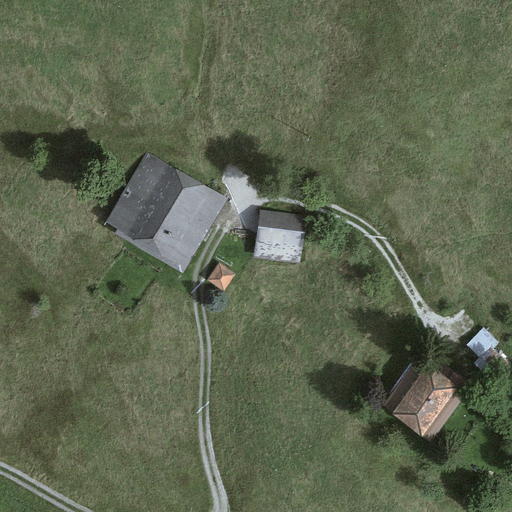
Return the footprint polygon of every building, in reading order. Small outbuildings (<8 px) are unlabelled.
[(227,203),(147,162),(114,227),(193,268),(227,203)] [(310,216),(265,213),(261,264),(307,267),(310,216)] [(239,277),(223,266),(211,282),(227,293),(239,277)] [(499,343),(484,328),(466,345),(479,357),(473,363),(490,380),(507,363),(493,349),(499,343)] [(467,392),(418,357),(382,408),(431,442),(467,392)]
